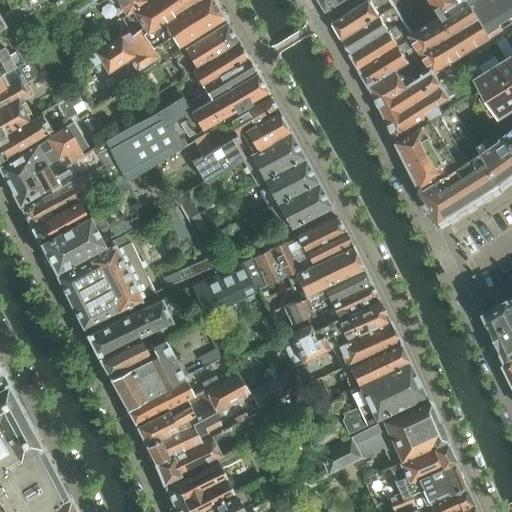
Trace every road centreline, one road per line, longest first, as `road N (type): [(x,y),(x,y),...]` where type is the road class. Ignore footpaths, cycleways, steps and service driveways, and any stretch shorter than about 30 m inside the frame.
road 1 (residential): [(225,0),(384,282),(490,511)]
road 2 (residential): [(163,511),(0,197)]
road 3 (residential): [(438,241),(321,24)]
road 4 (residential): [(0,351),(89,511)]
road 5 (residential): [(511,403),(438,241)]
